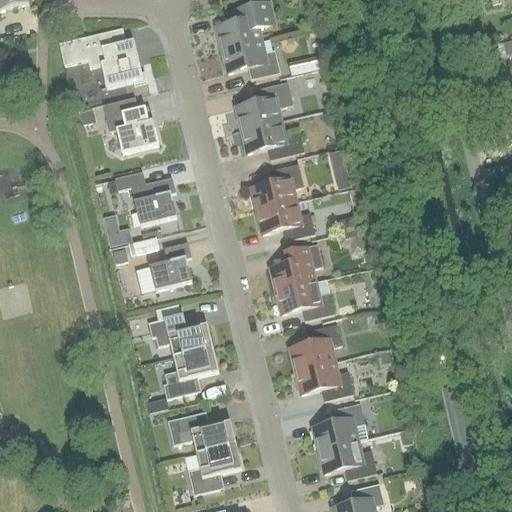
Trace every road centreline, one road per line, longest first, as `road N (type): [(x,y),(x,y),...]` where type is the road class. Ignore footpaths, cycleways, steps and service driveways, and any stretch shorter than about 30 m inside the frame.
road 1 (secondary): [(484,511),(363,0)]
road 2 (residential): [(290,511),(170,8)]
